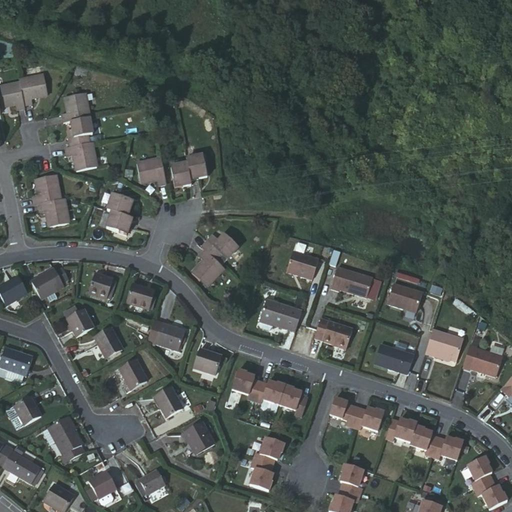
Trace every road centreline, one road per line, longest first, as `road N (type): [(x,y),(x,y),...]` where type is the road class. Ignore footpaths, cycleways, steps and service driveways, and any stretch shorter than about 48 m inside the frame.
road 1 (residential): [(330,375),(204,328),(177,285),(145,265)]
road 2 (residential): [(511,465),(490,435),(330,375)]
road 3 (residential): [(0,323),(39,333),(86,418),(109,434)]
road 4 (residential): [(145,265),(55,250),(18,255)]
